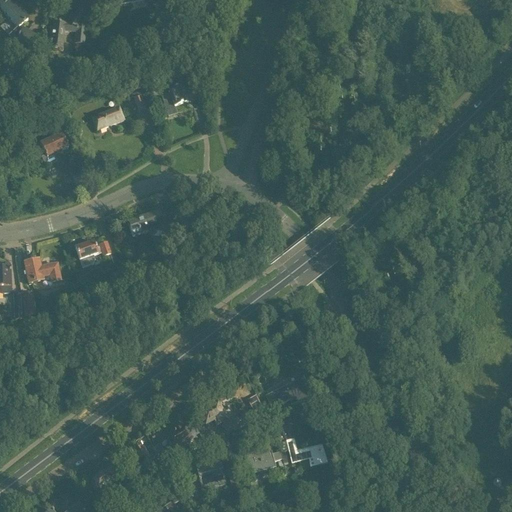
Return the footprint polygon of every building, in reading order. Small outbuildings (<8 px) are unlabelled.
[(0,0),(0,9),(18,29),(27,20),(7,0),(0,0)] [(118,0),(121,8),(121,7),(145,3),(149,14),(157,11),(155,7),(161,4),(158,0),(118,0)] [(71,26),(76,27),(88,6),(81,2),(73,16),(68,24),(71,26)] [(181,30),(179,18),(172,19),(174,31),(181,30)] [(76,27),(71,26),(65,25),(53,24),(53,27),(49,27),(48,42),(51,42),(50,50),(61,51),(63,32),(76,34),(77,31),(77,27),(76,27)] [(35,36),(22,30),(20,36),(19,35),(17,38),(18,39),(14,49),(26,55),(35,36)] [(186,86),(182,88),(168,92),(169,94),(166,95),(168,101),(165,102),(167,111),(169,112),(171,113),(173,113),(175,113),(174,109),(187,105),(184,95),(189,94),(189,97),(197,94),(193,81),(192,82),(190,76),(184,78),(186,84),(186,86)] [(155,85),(149,87),(153,99),(158,97),(155,85)] [(131,92),(133,98),(139,112),(145,109),(137,89),(131,92)] [(119,109),(91,119),(96,132),(124,122),(119,109)] [(40,146),(45,157),(41,159),(45,167),(57,162),(53,155),(67,148),(61,136),(40,146)] [(87,187),(81,174),(75,177),(81,190),(87,187)] [(159,213),(135,222),(138,231),(137,231),(138,233),(139,236),(164,228),(159,213)] [(173,213),(167,214),(172,241),(179,240),(173,213)] [(116,253),(111,256),(106,244),(95,248),(93,243),(75,250),(82,270),(93,266),(94,261),(93,257),(101,254),(103,258),(109,256),(120,280),(127,277),(116,253)] [(38,261),(24,264),(29,286),(42,283),(43,288),(61,285),(57,266),(40,270),(38,261)] [(0,294),(10,294),(11,291),(10,288),(9,273),(10,273),(10,272),(9,272),(9,266),(0,266),(0,294)] [(21,294),(21,297),(25,317),(36,315),(32,292),(21,294)] [(27,328),(21,330),(24,340),(31,338),(27,328)] [(311,402),(308,386),(306,377),(291,385),(266,398),(270,404),(275,402),(278,407),(272,410),(273,411),(298,405),(311,402)] [(263,409),(256,396),(247,401),(254,414),(263,409)] [(201,417),(198,419),(200,424),(204,423),(205,425),(213,421),(214,424),(222,421),(224,426),(223,427),(226,435),(240,429),(236,421),(229,424),(222,408),(218,410),(215,403),(206,407),(208,411),(200,415),(201,417)] [(174,434),(167,438),(174,451),(189,442),(188,440),(191,438),(187,432),(184,434),(182,429),(181,430),(180,427),(177,427),(174,429),(173,432),(174,434)] [(294,440),(286,442),(292,465),(309,461),(311,470),(328,466),(322,447),(297,453),(294,440)] [(408,445),(411,454),(419,452),(417,442),(408,445)] [(154,467),(142,449),(130,457),(131,458),(130,458),(141,476),(154,467)] [(243,454),(250,480),(258,478),(257,474),(276,469),(272,454),(271,454),(256,459),(253,451),(248,452),(249,455),(244,456),(243,454)] [(274,463),(282,461),(280,452),(272,455),(274,463)] [(165,457),(159,460),(164,470),(170,466),(165,457)] [(496,463),(488,465),(490,472),(498,470),(496,463)] [(220,464),(208,467),(213,490),(225,487),(220,464)] [(213,490),(208,467),(195,470),(199,485),(181,489),(187,500),(202,497),(201,493),(213,490)] [(110,469),(92,481),(100,492),(117,480),(110,469)] [(124,476),(120,478),(122,482),(120,484),(128,497),(134,493),(124,476)] [(132,477),(127,480),(133,491),(139,488),(132,477)] [(298,493),(296,486),(296,484),(289,486),(291,494),(298,493)] [(176,511),(173,506),(179,502),(171,491),(160,499),(165,508),(158,511),(176,511)] [(295,510),(301,508),(298,494),(291,495),(295,510)] [(295,510),(291,495),(285,497),(288,511),(295,510)] [(103,511),(106,510),(99,501),(92,507),(94,510),(95,511),(103,511)]
